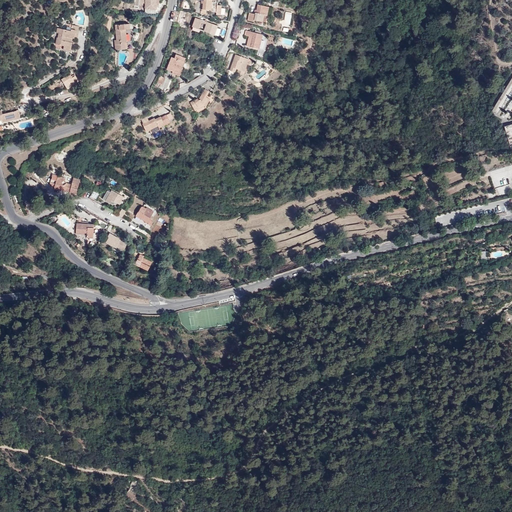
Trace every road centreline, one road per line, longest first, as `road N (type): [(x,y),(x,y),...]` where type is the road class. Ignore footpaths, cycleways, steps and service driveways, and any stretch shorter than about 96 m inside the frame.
road 1 (residential): [(511,218),(158,309)]
road 2 (residential): [(127,106),(150,107),(215,71),(237,0)]
road 3 (residential): [(158,309),(153,297),(75,259),(48,228),(28,221)]
road 4 (residential): [(158,309),(86,294),(0,297)]
road 5 (unknown): [(58,98),(134,74),(171,22)]
road 6 (residential): [(0,158),(11,146),(127,106)]
road 7 (residential): [(28,221),(88,203),(140,237)]
